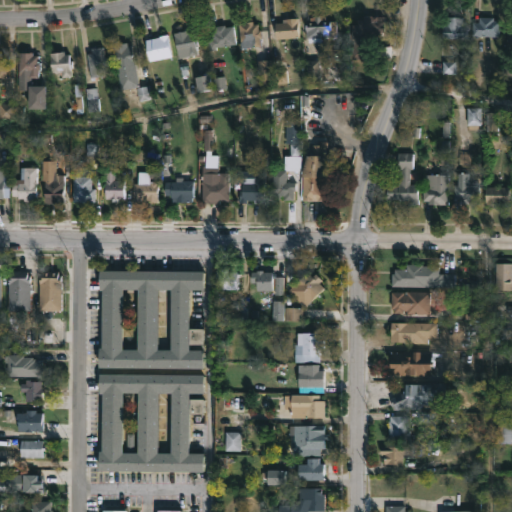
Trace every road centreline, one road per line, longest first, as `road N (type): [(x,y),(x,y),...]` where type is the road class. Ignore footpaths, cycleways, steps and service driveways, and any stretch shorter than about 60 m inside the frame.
road 1 (residential): [(359,245),(0,242)]
road 2 (tertiary): [(359,245),(358,511)]
road 3 (residential): [(81,245),(80,511)]
road 4 (tertiary): [(424,0),(413,69),(373,162),(359,245)]
road 5 (residential): [(176,0),(64,22),(0,20)]
road 6 (residential): [(511,243),(359,245)]
